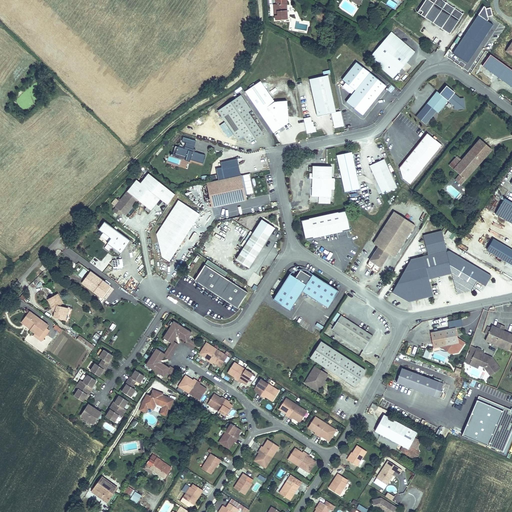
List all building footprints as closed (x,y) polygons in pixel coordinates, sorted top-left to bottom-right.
[(288,19),(286,0),(276,0),(277,4),(274,4),(275,16),(275,15),(276,20),(288,19)] [(464,14),(442,0),(431,0),(431,1),(429,0),(425,0),(417,13),(450,35),(464,14)] [(393,78),(415,52),(391,32),(369,58),(393,78)] [(511,70),(490,55),(482,66),(511,88),(511,70)] [(362,115),(386,86),(356,62),(342,80),(355,90),(346,102),(362,115)] [(336,112),(328,75),(309,79),(317,116),(336,112)] [(288,115),(287,101),(275,102),(260,81),(245,91),(273,133),(289,122),(285,116),(288,115)] [(455,94),(456,93),(447,86),(440,94),(437,91),(416,117),(426,125),(437,112),(438,113),(448,101),(455,106),(455,109),(465,109),(464,98),(460,98),(455,94)] [(252,110),(241,95),(238,97),(249,112),(252,110)] [(263,133),(238,97),(218,110),(238,140),(243,136),(248,143),(263,133)] [(344,126),(341,111),(331,113),(335,128),(344,126)] [(314,127),(313,122),(311,122),(310,117),(304,118),(307,133),(316,131),(315,126),(314,127)] [(227,138),(233,135),(225,122),(220,125),(227,138)] [(410,184),(442,145),(435,140),(437,138),(434,136),(433,138),(427,133),(400,167),(403,178),(410,184)] [(173,156),(203,164),(205,155),(193,151),(195,146),(197,140),(183,136),(180,144),(185,146),(184,148),(176,146),(173,156)] [(482,160),(491,149),(480,139),(470,150),(482,160)] [(465,179),(482,160),(470,150),(462,160),(454,169),(460,174),(455,180),(460,184),(465,179)] [(344,192),(360,189),(352,152),(336,156),(344,192)] [(454,169),(462,160),(457,156),(449,165),(454,169)] [(247,201),(241,175),(240,175),(237,159),(221,163),(222,168),(216,169),(218,180),(207,183),(212,208),(247,201)] [(397,188),(384,159),(370,165),(383,194),(397,188)] [(331,197),(332,166),(313,166),(312,197),(318,197),(318,203),(330,204),(331,197)] [(168,205),(175,194),(149,173),(141,183),(137,180),(115,207),(116,207),(113,211),(120,216),(122,212),(124,214),(136,198),(138,200),(146,207),(150,209),(150,210),(151,210),(160,198),(165,203),(168,205)] [(242,176),(246,195),(253,193),(249,174),(242,176)] [(126,215),(138,200),(136,198),(124,214),(126,215)] [(169,261),(200,214),(179,200),(157,234),(163,257),(169,261)] [(350,229),(346,210),(301,220),(306,239),(350,229)] [(394,257),(415,225),(394,211),(373,243),(379,247),(370,260),(375,264),(380,267),(389,253),(394,257)] [(249,269),(275,229),(262,220),(253,233),(250,231),(249,232),(252,234),(251,236),(244,247),(235,260),(249,269)] [(114,228),(105,221),(99,229),(103,232),(111,238),(109,241),(107,243),(121,254),(131,241),(116,230),(114,228)] [(491,276),(449,251),(447,251),(442,231),(423,235),(428,255),(411,260),(393,292),(409,302),(433,295),(429,279),(452,273),(457,293),(471,290),(477,281),(485,286),(491,276)] [(111,238),(103,232),(101,236),(109,241),(111,238)] [(491,252),(497,241),(493,239),(487,250),(491,252)] [(511,250),(497,241),(491,252),(511,264),(511,250)] [(227,272),(208,260),(205,264),(224,277),(227,272)] [(248,292),(205,264),(195,280),(238,308),(248,292)] [(78,276),(85,280),(89,272),(82,269),(78,276)] [(339,291),(313,274),(311,276),(300,270),(295,278),(290,274),(273,299),(290,310),(302,291),(328,308),(339,291)] [(87,284),(94,274),(91,272),(83,283),(95,292),(96,290),(87,284)] [(109,286),(94,274),(87,284),(96,290),(95,292),(101,296),(109,286)] [(104,298),(112,288),(110,286),(109,286),(101,296),(104,298)] [(63,303),(58,294),(48,300),(53,308),(55,307),(56,309),(55,312),(54,317),(60,318),(61,314),(66,316),(68,308),(61,306),(60,304),(63,303)] [(373,336),(341,315),(334,327),(365,347),(373,336)] [(33,326),(31,325),(24,320),(22,322),(31,329),(33,326)] [(192,333),(174,321),(163,338),(172,343),(173,341),(176,336),(175,333),(178,333),(178,336),(187,341),(189,338),(192,333)] [(314,328),(320,332),(323,327),(317,323),(314,328)] [(508,350),(511,342),(511,334),(503,330),(499,329),(497,327),(492,325),(485,340),(508,350)] [(365,347),(334,327),(332,330),(363,350),(365,347)] [(465,343),(458,338),(456,327),(431,332),(434,347),(440,346),(446,345),(450,348),(451,354),(458,352),(465,343)] [(43,339),(35,333),(34,335),(41,341),(43,339)] [(94,347),(79,336),(77,339),(92,350),(94,347)] [(196,343),(189,338),(187,341),(185,344),(193,349),(196,343)] [(169,359),(178,344),(173,341),(172,343),(165,353),(165,354),(164,356),(169,359)] [(365,370),(321,341),(311,358),(355,386),(365,370)] [(228,356),(206,342),(199,354),(207,358),(206,360),(212,364),(213,362),(221,367),(228,356)] [(451,354),(450,348),(446,345),(440,346),(451,354)] [(500,368),(492,357),(490,357),(489,358),(487,357),(488,356),(484,354),(481,349),(477,347),(474,355),(470,353),(468,356),(472,358),(472,359),(480,363),(479,365),(480,365),(484,367),(490,376),(500,368)] [(161,360),(164,356),(165,354),(165,353),(157,348),(146,365),(164,376),(167,372),(170,368),(161,363),(158,363),(158,361),(161,360)] [(103,372),(110,361),(110,360),(111,358),(113,355),(104,350),(99,357),(103,359),(99,366),(95,363),(90,371),(99,376),(101,373),(102,371),(103,372)] [(480,363),(472,359),(472,358),(468,356),(465,363),(478,368),(480,365),(479,365),(480,363)] [(253,374),(234,362),(228,372),(235,377),(235,379),(241,383),(242,382),(246,384),(253,374)] [(175,377),(178,371),(170,366),(170,368),(167,372),(175,377)] [(324,380),(328,374),(325,373),(322,373),(320,372),(321,370),(315,366),(305,383),(318,391),(322,385),(320,384),(323,380),(324,380)] [(434,396),(439,382),(402,368),(396,382),(434,396)] [(132,387),(136,381),(140,383),(144,376),(136,370),(134,373),(132,375),(131,375),(124,385),(125,386),(124,388),(122,391),(131,397),(135,389),(132,387)] [(88,395),(94,386),(93,386),(95,383),(96,380),(88,375),(83,382),(81,380),(76,387),(79,389),(74,396),(83,401),(88,394),(88,395)] [(207,389),(199,384),(200,383),(194,379),(193,380),(186,375),(178,386),(200,400),(207,389)] [(279,391),(260,379),(254,389),(258,392),(258,393),(264,398),(265,396),(273,401),(279,391)] [(438,398),(443,384),(439,382),(434,396),(438,398)] [(167,417),(174,398),(152,390),(150,396),(145,394),(139,411),(146,413),(148,408),(154,411),(156,405),(161,407),(159,414),(167,417)] [(226,416),(233,406),(228,403),(229,401),(223,397),(222,399),(214,394),(207,404),(226,416)] [(122,417),(126,410),(123,408),(128,401),(119,395),(117,398),(116,400),(115,400),(108,410),(109,411),(106,416),(114,422),(119,415),(122,417)] [(307,411),(286,398),(279,409),(286,414),(285,415),(292,419),(293,418),(300,422),(307,411)] [(93,416),(88,413),(92,407),(88,404),(81,415),(83,417),(87,419),(87,420),(91,422),(94,424),(101,413),(97,410),(93,416)] [(93,416),(97,410),(92,407),(88,413),(93,416)] [(414,437),(417,432),(384,414),(375,431),(404,446),(401,451),(412,457),(418,446),(421,441),(420,441),(414,437)] [(336,430),(315,416),(308,427),(315,432),(314,434),(321,438),(322,436),(329,441),(336,430)] [(236,442),(240,436),(238,435),(241,430),(231,423),(219,442),(229,449),(234,441),(236,442)] [(265,468),(279,447),(268,439),(263,447),(262,446),(258,452),(259,453),(254,461),(265,468)] [(357,466),(367,451),(357,445),(353,453),(350,457),(349,456),(347,459),(357,466)] [(316,461),(309,457),(310,455),(303,451),(302,453),(295,448),(288,459),(309,473),(316,461)] [(216,467),(218,463),(219,463),(221,460),(211,453),(202,468),(211,474),(216,467)] [(164,478),(171,468),(153,455),(146,465),(150,468),(164,478)] [(392,474),(394,471),(399,474),(402,470),(388,461),(377,478),(387,485),(390,480),(389,479),(392,474)] [(280,479),(284,471),(280,469),(276,477),(280,479)] [(245,495),(252,483),(251,483),(248,481),(250,477),(243,473),(241,477),(243,478),(240,482),(238,481),(234,488),(245,495)] [(339,495),(347,483),(346,483),(343,481),(345,478),(338,473),(336,477),(338,478),(335,483),(333,481),(329,488),(339,495)] [(107,502),(117,487),(102,477),(94,488),(100,493),(98,496),(107,502)] [(292,492),(295,488),(297,489),(299,486),(293,481),(291,485),(287,483),(287,482),(279,493),(290,500),(294,494),(292,492)] [(196,497),(199,492),(201,493),(203,490),(196,486),(194,489),(191,487),(190,486),(183,498),(194,505),(198,498),(196,497)] [(128,496),(133,490),(129,487),(124,494),(128,496)] [(137,502),(141,495),(135,492),(131,499),(137,502)] [(393,511),(396,508),(381,498),(372,500),(374,509),(379,508),(385,511),(393,511)] [(327,511),(330,508),(320,501),(318,505),(319,505),(316,509),(314,511),(327,511)] [(232,511),(233,511),(237,511),(239,509),(229,502),(226,507),(223,505),(221,509),(222,509),(219,511),(232,511)]
